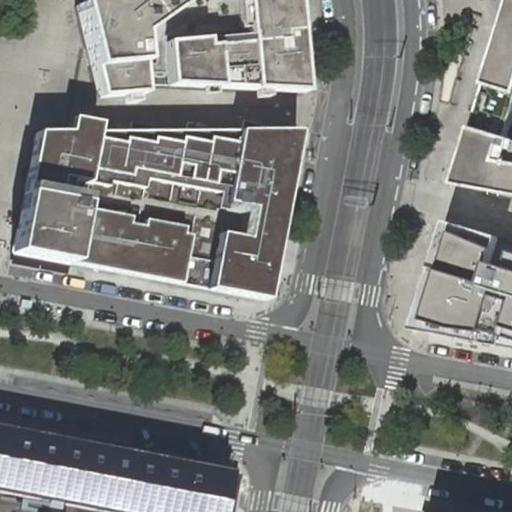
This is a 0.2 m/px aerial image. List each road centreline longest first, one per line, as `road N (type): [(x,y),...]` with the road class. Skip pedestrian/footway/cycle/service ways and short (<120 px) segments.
road 1 (residential): [(386,355),(369,318),(411,83),(414,0)]
road 2 (residential): [(346,0),(339,121),(307,282),(299,307),(270,333)]
road 3 (residential): [(270,333),(0,283)]
road 4 (residential): [(0,392),(249,439)]
road 5 (residential): [(365,462),(511,490)]
road 6 (residential): [(511,378),(386,355)]
